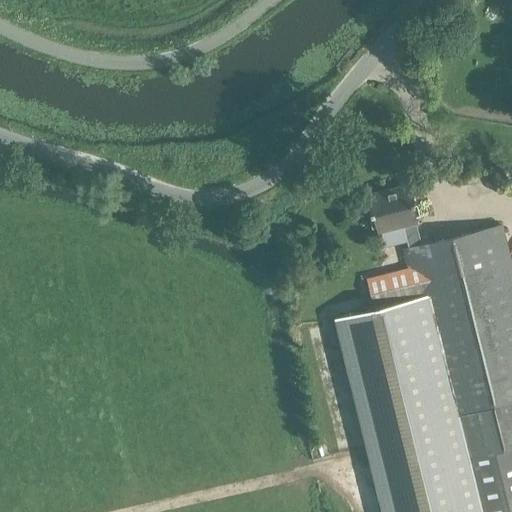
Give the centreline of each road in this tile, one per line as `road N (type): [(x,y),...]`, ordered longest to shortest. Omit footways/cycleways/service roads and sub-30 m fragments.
road 1 (unclassified): [(0,134),(165,192),(199,199),(255,188),(422,0)]
road 2 (unclassified): [(273,0),(246,24),(153,62),(110,63),(0,26)]
road 3 (track): [(362,511),(347,464),(132,511)]
